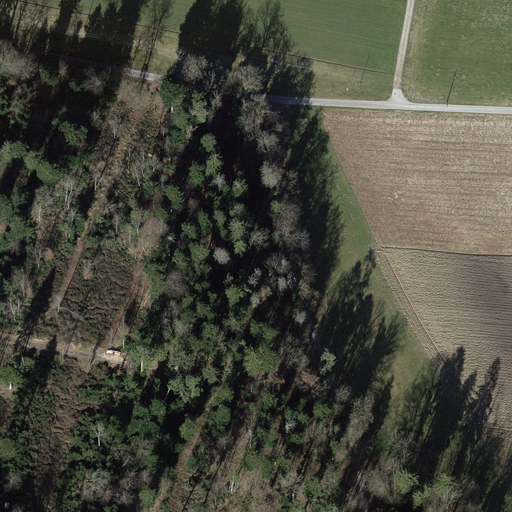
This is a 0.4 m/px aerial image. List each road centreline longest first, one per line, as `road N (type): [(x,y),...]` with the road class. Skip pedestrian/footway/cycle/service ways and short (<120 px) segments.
road 1 (track): [(511,109),(274,102),(0,55)]
road 2 (track): [(371,511),(316,346),(267,383),(0,336)]
road 3 (track): [(316,346),(271,156),(274,102)]
